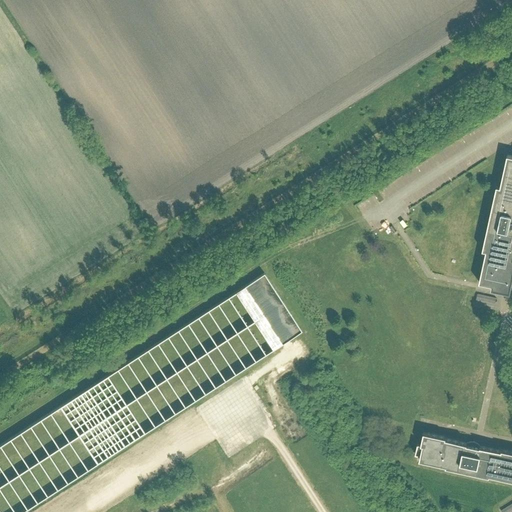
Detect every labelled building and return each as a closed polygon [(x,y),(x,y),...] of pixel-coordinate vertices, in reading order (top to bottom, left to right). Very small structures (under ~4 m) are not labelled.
[(492,287),(509,291),(510,285),(511,285),(511,280),(509,280),(510,274),(511,274),(511,155),(507,154),(500,186),(496,185),(482,249),(486,250),(479,282),(493,285),(492,287)] [(0,511),(20,511),(280,343),(287,339),(301,329),(263,272),(0,443),(0,511)] [(477,294),(475,304),(494,308),(496,298),(477,294)] [(467,442),(458,441),(446,438),(446,437),(423,432),(421,444),(422,444),(419,459),(441,464),(442,462),(446,463),(445,466),(489,476),(490,472),(494,473),(494,476),(511,479),(511,451),(501,449),(501,450),(480,445),(479,447),(473,445),(474,445),(473,444),(473,445),(467,444),(467,442)] [(511,511),(511,503),(501,510),(502,511),(511,511)]
